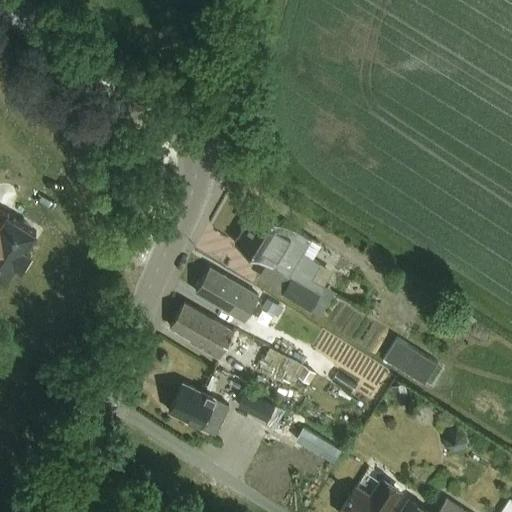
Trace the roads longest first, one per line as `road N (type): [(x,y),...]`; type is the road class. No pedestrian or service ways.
road 1 (secondary): [(103,403),(195,188),(196,160),(185,135)]
road 2 (secondary): [(185,135),(153,100),(4,0)]
road 3 (residential): [(103,403),(274,511)]
road 4 (tertiary): [(243,0),(210,116),(185,135)]
